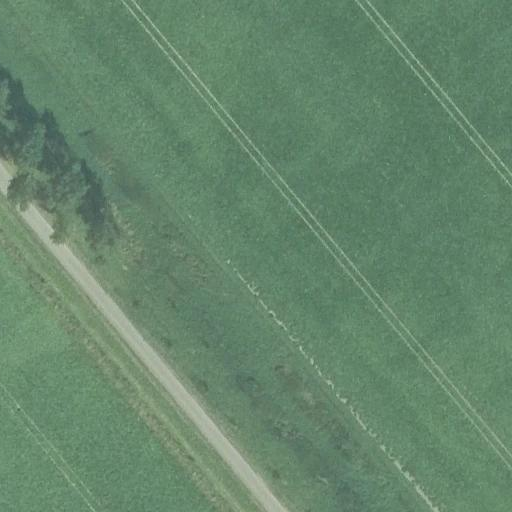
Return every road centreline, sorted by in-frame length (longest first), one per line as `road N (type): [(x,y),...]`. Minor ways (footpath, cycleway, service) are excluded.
road 1 (track): [(0,51),(381,511)]
road 2 (tertiary): [(276,511),(0,178)]
